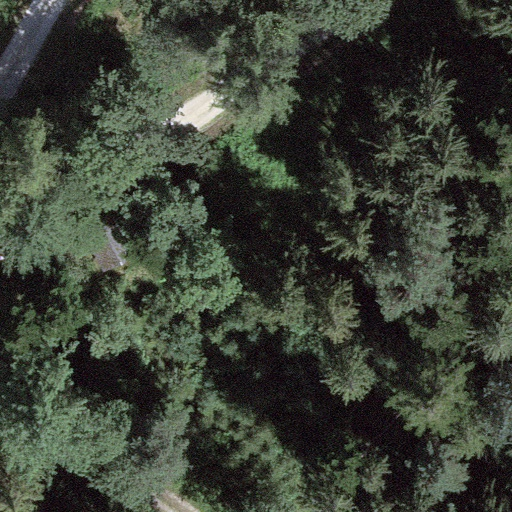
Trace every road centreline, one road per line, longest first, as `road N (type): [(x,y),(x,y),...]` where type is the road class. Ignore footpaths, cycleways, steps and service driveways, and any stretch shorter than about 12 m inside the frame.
road 1 (track): [(0,256),(335,28)]
road 2 (track): [(0,397),(169,511)]
road 3 (track): [(0,108),(66,0)]
